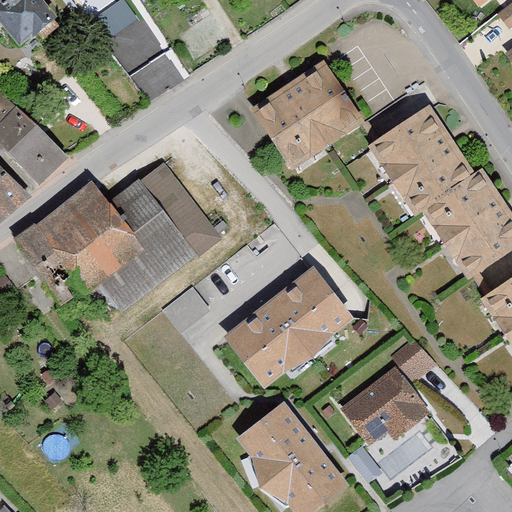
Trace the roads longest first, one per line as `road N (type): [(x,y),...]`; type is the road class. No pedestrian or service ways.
road 1 (tertiary): [(0,231),(339,0)]
road 2 (residential): [(511,156),(403,0)]
